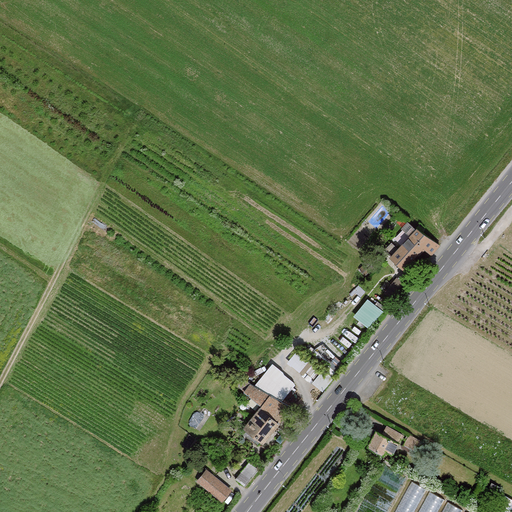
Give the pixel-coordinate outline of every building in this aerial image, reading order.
[(417,229),(391,256),(402,267),(422,245),(431,253),(438,244),(417,229)] [(368,261),(360,269),(366,274),(373,266),(368,261)] [(409,267),(403,274),(410,280),(416,273),(409,267)] [(371,296),(357,314),(371,326),(386,308),(371,296)] [(308,360),(298,352),(291,361),(301,369),(308,360)] [(330,375),(314,362),(306,371),(316,380),(315,381),(321,386),(330,375)] [(282,401),(294,384),(288,380),(287,382),(279,376),(281,374),(277,371),(269,381),(263,389),(262,390),(272,395),(282,401)] [(263,389),(269,381),(262,376),(256,385),(263,389)] [(282,401),(272,395),(271,396),(250,384),(246,390),(264,405),(247,426),(247,427),(263,440),(291,406),(282,401)] [(263,440),(247,427),(242,433),(258,446),(263,440)] [(388,428),(384,435),(398,443),(402,436),(388,428)] [(384,435),(378,431),(370,446),(382,453),(385,449),(392,453),(398,443),(384,435)] [(421,443),(409,436),(405,443),(417,450),(421,443)] [(258,469),(250,462),(242,472),(250,479),(258,469)] [(206,469),(198,480),(221,500),(230,489),(206,469)] [(429,489),(417,511),(431,511),(435,506),(439,508),(444,496),(429,489)] [(447,499),(440,511),(458,511),(461,506),(447,499)]
